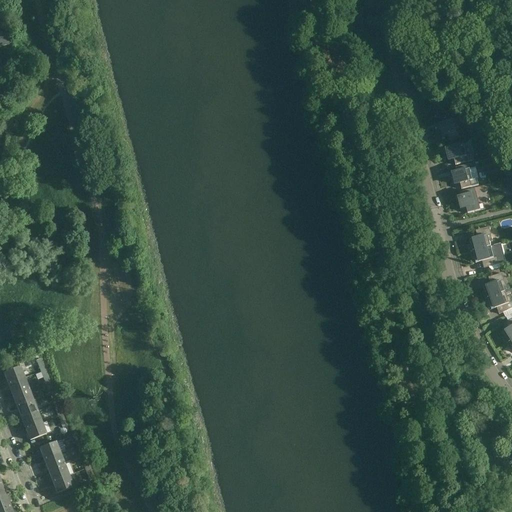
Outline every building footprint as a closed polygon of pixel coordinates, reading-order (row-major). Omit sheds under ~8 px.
[(460,132),(457,121),(440,125),(443,137),(448,136),(449,142),(466,137),(465,131),(460,132)] [(463,145),(446,149),(449,161),(454,160),(455,166),(473,161),(471,155),(466,156),(463,145)] [(475,168),(452,174),(455,185),(460,184),(462,190),(479,186),(477,179),(478,179),(475,168)] [(476,193),(459,198),(462,210),(466,208),(468,214),(485,210),(483,203),(479,205),(476,193)] [(489,242),(493,241),(489,227),(478,230),(480,238),(470,241),(471,245),(468,246),(470,253),(491,247),(489,242)] [(491,247),(470,253),(472,260),(474,259),(476,263),(486,261),(488,268),(499,264),(511,261),(511,255),(511,254),(505,256),(502,244),(491,247)] [(482,293),(485,300),(505,293),(503,287),(506,286),(502,274),(491,277),(493,284),(483,288),(485,292),(482,293)] [(507,298),(505,293),(485,300),(487,307),(490,306),(491,310),(497,308),(499,315),(511,308),(511,302),(510,297),(507,298)] [(511,341),(511,319),(503,324),(507,331),(502,333),(505,337),(502,339),(506,345),(511,341)] [(45,370),(41,358),(37,360),(41,372),(45,370)] [(4,373),(8,384),(25,378),(20,366),(4,373)] [(41,372),(45,383),(49,381),(45,370),(41,372)] [(13,395),(29,389),(25,378),(8,384),(13,395)] [(45,383),(50,394),(54,392),(49,381),(45,383)] [(13,395),(17,406),(34,400),(29,389),(13,395)] [(50,394),(54,405),(58,404),(54,392),(50,394)] [(17,406),(21,418),(38,411),(34,400),(17,406)] [(54,405),(58,416),(62,415),(58,404),(54,405)] [(21,418),(26,429),(42,422),(38,411),(21,418)] [(62,415),(58,416),(63,428),(67,426),(62,415)] [(47,434),(42,422),(26,429),(30,441),(47,434)] [(76,434),(72,435),(77,447),(81,446),(76,434)] [(44,460),(60,453),(65,451),(61,440),(39,448),(44,460)] [(81,446),(77,447),(81,458),(85,457),(81,446)] [(44,460),(48,471),(65,464),(60,453),(44,460)] [(85,457),(81,458),(85,469),(89,468),(85,457)] [(48,471),(52,482),(69,476),(65,464),(48,471)] [(89,468),(85,469),(90,481),(93,480),(89,468)] [(74,487),(69,476),(52,482),(57,494),(74,487)] [(0,497),(0,510),(10,506),(6,495),(0,497)]
